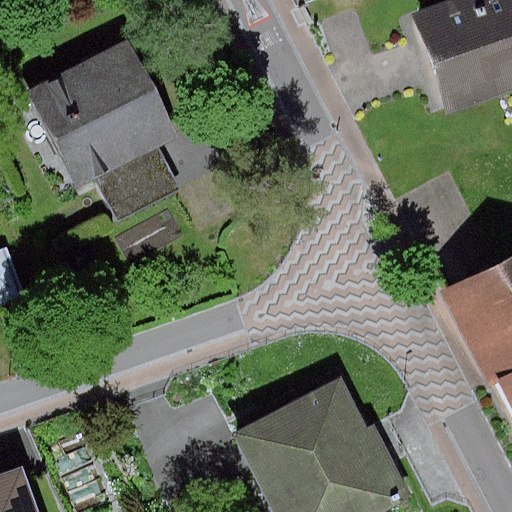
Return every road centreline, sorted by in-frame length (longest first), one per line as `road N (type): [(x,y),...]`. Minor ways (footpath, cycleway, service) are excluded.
road 1 (residential): [(244,315),(0,403)]
road 2 (residential): [(355,275),(457,415)]
road 3 (residential): [(249,0),(319,141)]
road 4 (residential): [(319,141),(355,275)]
